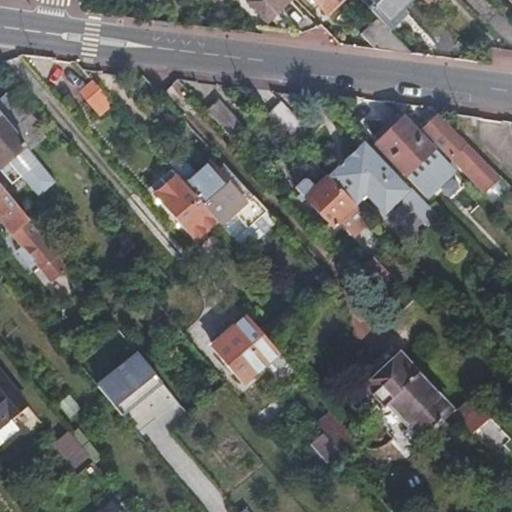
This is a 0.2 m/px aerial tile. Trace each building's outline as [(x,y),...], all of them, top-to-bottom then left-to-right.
[(291,0),(249,0),(247,3),(263,20),(272,11),(276,15),(291,0)] [(313,0),(328,14),(341,0),(313,0)] [(359,0),(374,16),(385,26),(411,0),(359,0)] [(377,50),(412,54),(385,26),(374,16),(359,31),(377,50)] [(111,102),(91,79),(78,90),(98,112),(111,102)] [(195,120),(205,111),(183,87),(173,96),(195,120)] [(34,156),(28,149),(41,138),(31,126),(35,122),(8,90),(0,96),(0,171),(6,179),(10,184),(20,176),(29,187),(35,181),(47,171),(40,163),(34,156)] [(206,112),(228,134),(240,123),(217,100),(206,112)] [(267,113),(288,134),(301,122),(281,101),(267,113)] [(496,171),(482,158),(480,155),(466,142),(465,144),(435,115),(423,127),(452,157),(461,166),(461,167),(483,190),(499,174),(496,171)] [(453,167),(431,145),(429,147),(401,118),(376,142),(405,172),(420,157),(441,179),(442,180),(454,168),(453,167)] [(407,190),(362,142),(326,177),(354,204),(365,194),(383,214),(401,196),(429,225),(438,215),(411,187),(407,190)] [(250,193),(213,153),(183,182),(215,218),(218,222),(250,193)] [(368,220),(354,204),(326,177),(312,161),(293,178),(300,186),(297,189),(331,226),(338,219),(353,235),(368,220)] [(215,218),(183,182),(161,201),(193,238),(215,218)] [(26,219),(0,186),(0,220),(10,232),(26,219)] [(68,269),(34,228),(23,237),(50,269),(52,267),(60,276),(68,269)] [(347,263),(378,296),(392,282),(362,250),(347,263)] [(483,293),(491,301),(506,285),(498,277),(483,293)] [(268,323),(277,332),(291,320),(283,311),(268,323)] [(242,382),(277,351),(269,341),(245,315),(231,327),(234,331),(215,349),(242,382)] [(121,415),(161,381),(138,353),(98,388),(121,415)] [(451,409),(400,353),(377,375),(371,370),(349,390),(406,451),(451,409)] [(0,439),(18,425),(10,414),(23,402),(0,374),(0,439)] [(80,407),(68,392),(55,402),(68,417),(80,407)] [(257,404),(270,421),(281,413),(267,396),(257,404)] [(76,427),(69,433),(91,460),(93,462),(99,458),(98,453),(76,427)] [(340,450),(358,473),(371,462),(351,440),(340,450)]
